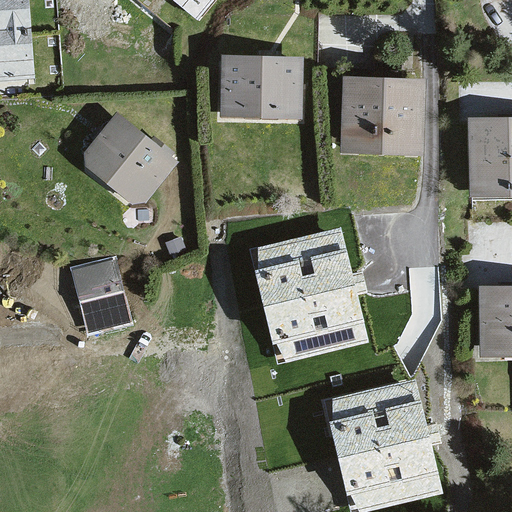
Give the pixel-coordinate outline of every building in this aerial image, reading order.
[(27,0),(0,0),(0,77),(34,75),(27,0)] [(184,0),(198,11),(207,0),(184,0)] [(300,59),(226,58),(225,112),(298,114),(300,59)] [(421,82),(349,79),(346,147),(418,151),(421,82)] [(119,112),(87,150),(88,164),(132,199),(145,198),(177,159),(119,112)] [(511,119),(474,120),(475,188),(511,187),(511,119)] [(0,129),(0,179),(15,179),(13,129),(0,129)] [(346,219),(255,236),(277,350),(368,332),(346,219)] [(511,286),(482,287),(484,352),(511,351),(511,286)] [(352,505),(444,485),(419,369),(327,389),(352,505)]
